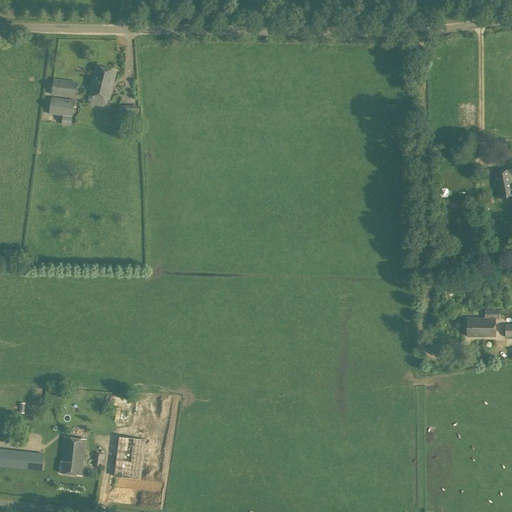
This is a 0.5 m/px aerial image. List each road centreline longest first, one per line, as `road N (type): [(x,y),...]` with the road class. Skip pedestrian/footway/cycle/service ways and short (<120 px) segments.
road 1 (unclassified): [(0,28),(417,31),(511,19)]
road 2 (track): [(421,511),(417,31)]
